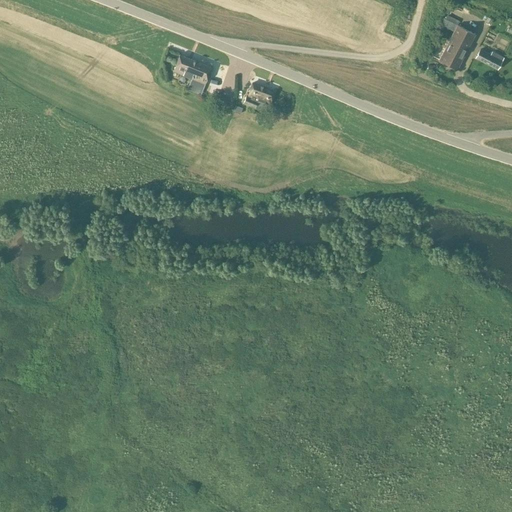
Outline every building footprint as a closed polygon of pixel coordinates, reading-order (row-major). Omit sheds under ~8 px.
[(458,25),(439,60),(457,69),(475,34),(458,25)] [(475,58),(497,69),(503,57),(492,52),(491,55),(480,49),(475,58)] [(201,92),(204,83),(212,67),(180,54),(173,71),(194,79),(190,88),(201,92)] [(429,64),(426,70),(434,73),(437,67),(429,64)] [(255,108),(258,100),(269,104),(274,91),(252,82),(248,96),(246,95),(243,103),(255,108)] [(235,105),(233,111),(240,113),(242,108),(235,105)]
